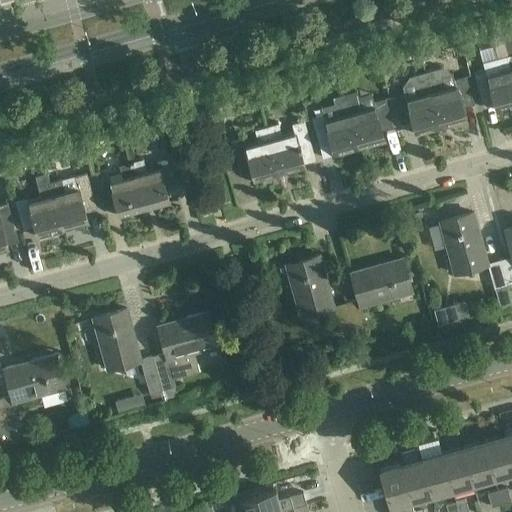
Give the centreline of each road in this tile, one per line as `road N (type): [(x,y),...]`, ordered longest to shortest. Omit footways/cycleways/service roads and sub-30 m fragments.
road 1 (unclassified): [(0,297),(511,156)]
road 2 (tertiary): [(0,81),(301,0)]
road 3 (residential): [(321,415),(21,498)]
road 4 (residential): [(511,363),(321,415)]
